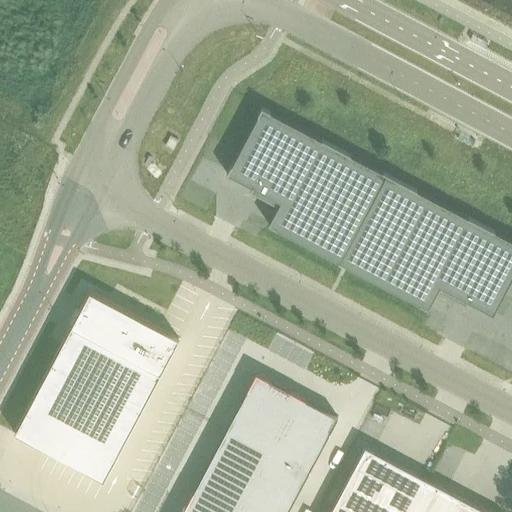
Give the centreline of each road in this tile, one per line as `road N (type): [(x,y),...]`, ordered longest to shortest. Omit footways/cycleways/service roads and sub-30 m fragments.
road 1 (unclassified): [(511,411),(103,195)]
road 2 (unclassified): [(242,0),(511,135)]
road 3 (unclassified): [(103,195),(139,113),(209,0)]
road 4 (unclassified): [(172,0),(103,111),(75,182)]
road 5 (unclassified): [(511,90),(335,0)]
